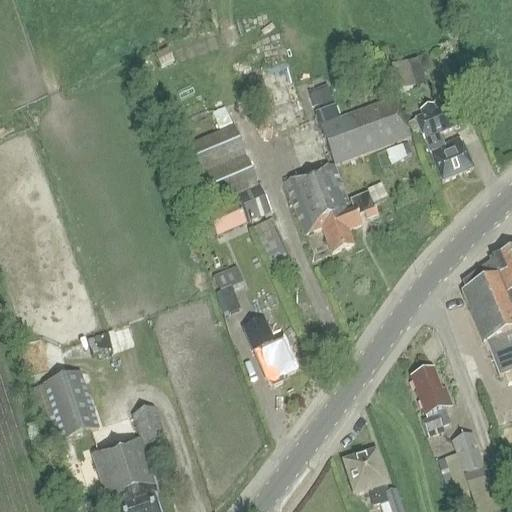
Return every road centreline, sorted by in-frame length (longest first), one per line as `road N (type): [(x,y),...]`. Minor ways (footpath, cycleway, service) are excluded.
road 1 (secondary): [(244,511),(421,285),(511,193)]
road 2 (track): [(503,511),(421,285)]
